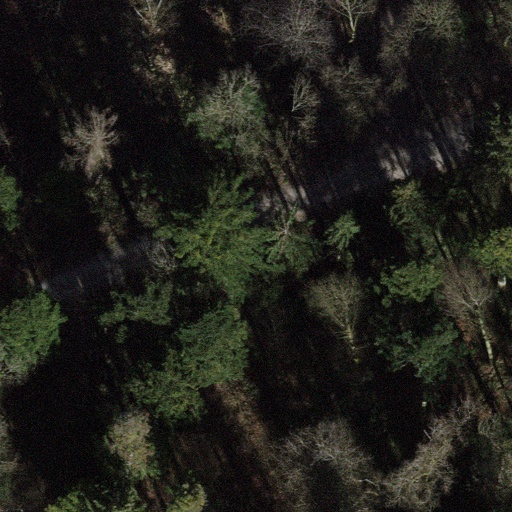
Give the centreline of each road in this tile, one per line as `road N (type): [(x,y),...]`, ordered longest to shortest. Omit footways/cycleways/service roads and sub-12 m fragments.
road 1 (track): [(511,101),(0,310)]
road 2 (track): [(395,144),(409,0)]
